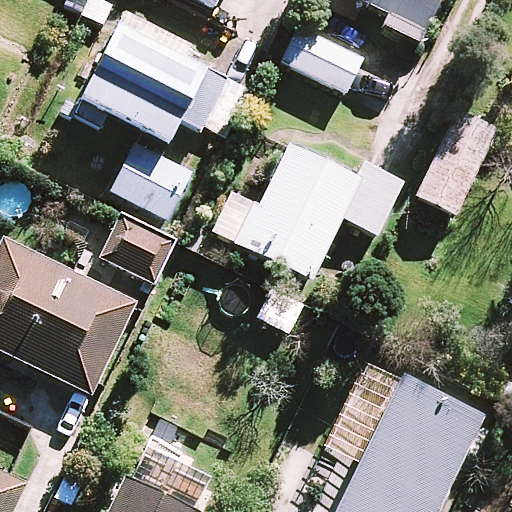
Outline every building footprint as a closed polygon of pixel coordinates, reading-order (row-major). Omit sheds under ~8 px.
[(193,0),(218,13),(225,0),(193,0)] [(418,45),(440,0),(351,0),(388,18),(383,28),(418,45)] [(231,75),(124,20),(81,105),(167,149),(181,123),(201,133),(231,75)] [(348,97),(365,62),(298,31),(281,66),(348,97)] [(495,133),(457,115),(416,199),(454,218),(495,133)] [(190,176),(132,150),(111,199),(169,224),(190,176)] [(355,182),(288,150),(259,210),(232,198),(214,236),(311,283),(341,221),(376,238),(401,187),(362,168),(355,182)] [(172,246),(120,219),(99,261),(152,287),(172,246)] [(136,307),(0,242),(0,357),(90,401),(136,307)] [(302,311),(268,296),(250,337),(284,352),(302,311)] [(334,511),(437,511),(482,422),(399,382),(334,511)] [(355,468),(375,430),(352,419),(333,457),(355,468)] [(0,511),(14,511),(26,488),(0,475),(0,511)] [(173,511),(121,487),(108,511),(173,511)]
